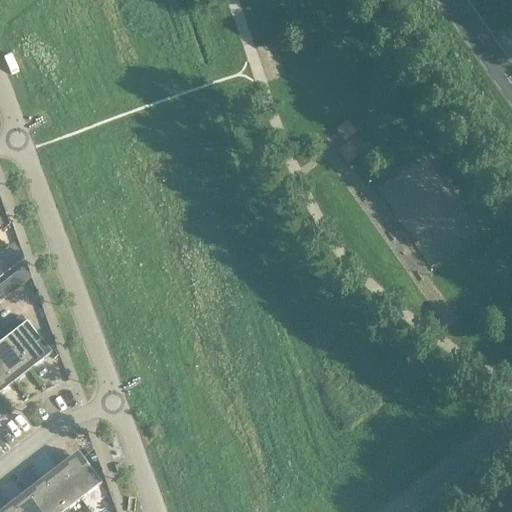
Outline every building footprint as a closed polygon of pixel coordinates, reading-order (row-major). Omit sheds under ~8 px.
[(0,226),(3,231),(9,226),(0,199),(0,226)] [(27,324),(7,340),(30,369),(46,356),(44,353),(48,350),(27,324)] [(30,369),(7,340),(0,345),(0,364),(14,382),(30,369)] [(0,392),(14,382),(0,364),(0,392)] [(75,459),(59,472),(82,501),(102,486),(82,460),(78,463),(75,459)] [(67,511),(82,501),(59,472),(43,484),(64,511),(67,511)] [(64,511),(43,484),(27,497),(38,511),(64,511)] [(38,511),(27,497),(10,509),(12,511),(38,511)]
